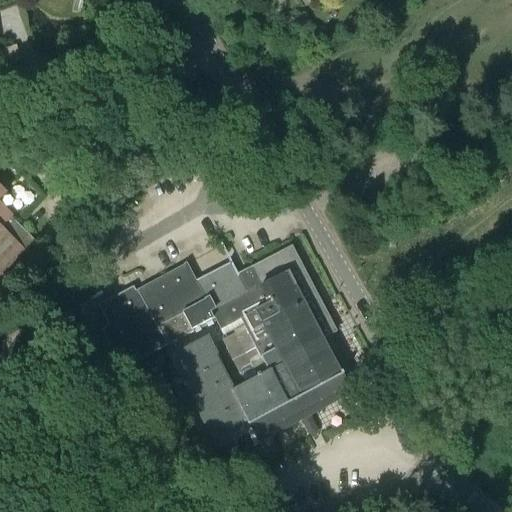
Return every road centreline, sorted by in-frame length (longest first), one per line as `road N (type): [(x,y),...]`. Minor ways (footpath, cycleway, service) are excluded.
road 1 (tertiary): [(449,474),(424,413),(184,0)]
road 2 (tertiary): [(328,511),(449,474)]
